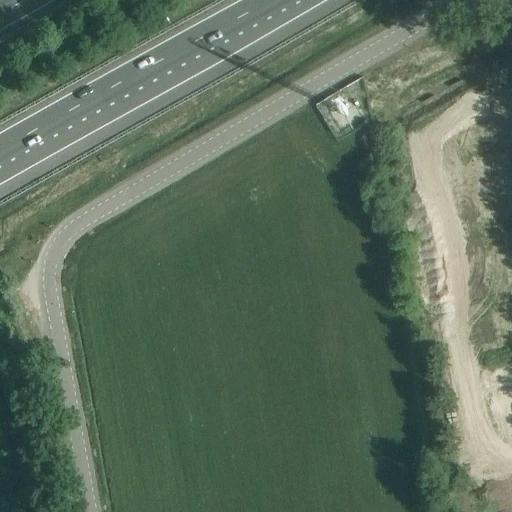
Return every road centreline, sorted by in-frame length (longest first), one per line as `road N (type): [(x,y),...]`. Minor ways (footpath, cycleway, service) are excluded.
road 1 (unclassified): [(89,511),(49,288),(54,249),(82,221),(460,0)]
road 2 (motorway): [(0,151),(272,0)]
